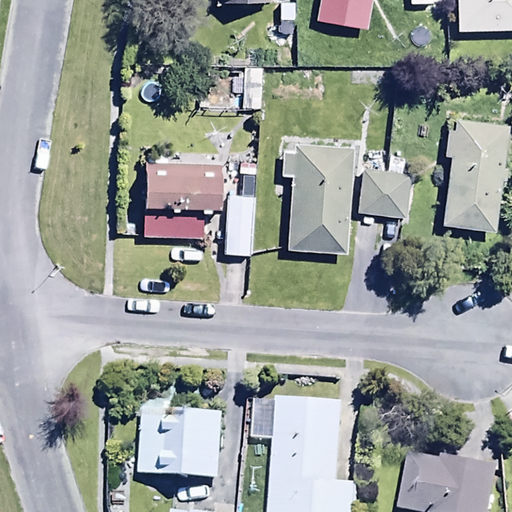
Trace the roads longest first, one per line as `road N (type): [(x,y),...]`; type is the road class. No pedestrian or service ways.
road 1 (residential): [(0,310),(488,347)]
road 2 (residential): [(43,0),(0,288)]
road 3 (residential): [(0,325),(56,511)]
